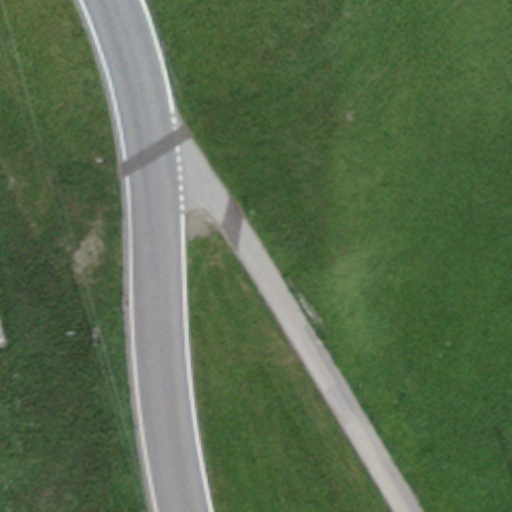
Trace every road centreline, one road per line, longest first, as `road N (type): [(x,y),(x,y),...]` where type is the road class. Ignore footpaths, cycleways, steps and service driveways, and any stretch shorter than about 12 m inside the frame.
road 1 (residential): [(152,171),(201,183),(226,214),(399,511)]
road 2 (tertiary): [(184,511),(162,352),(152,171)]
road 3 (tertiary): [(152,171),(113,0)]
